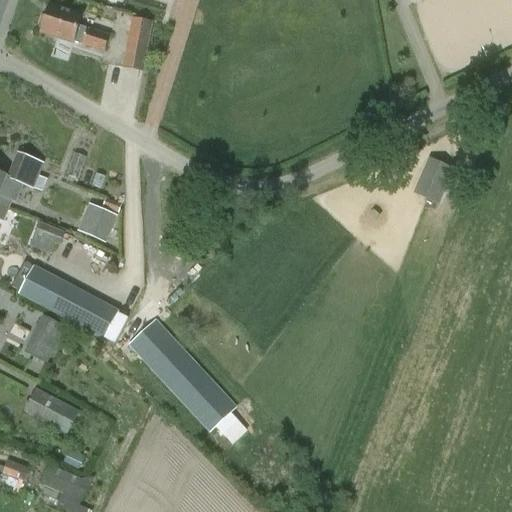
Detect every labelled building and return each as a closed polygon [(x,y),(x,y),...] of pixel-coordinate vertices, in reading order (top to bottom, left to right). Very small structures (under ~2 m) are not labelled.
[(78,27),(82,16),(49,6),(45,19),(43,18),(39,30),(42,30),(40,34),(72,44),(73,43),(82,46),(82,47),(104,54),(109,36),(78,27)] [(123,58),(127,16),(116,15),(112,57),(123,58)] [(122,70),(143,73),(153,23),(131,19),(122,70)] [(5,178),(5,179),(22,187),(33,191),(44,165),(16,153),(5,178)] [(437,206),(453,171),(429,160),(413,195),(437,206)] [(0,175),(0,205),(10,209),(13,200),(17,201),(22,187),(5,179),(5,178),(0,175)] [(10,209),(0,205),(0,221),(5,223),(10,209)] [(86,236),(105,244),(117,217),(98,208),(86,236)] [(60,255),(68,230),(42,222),(35,248),(60,255)] [(0,236),(0,251),(6,254),(11,241),(0,236)] [(24,265),(0,255),(0,272),(19,280),(24,265)] [(18,296),(103,341),(119,312),(34,267),(18,296)] [(43,316),(24,353),(47,365),(66,328),(43,316)] [(238,422),(230,414),(237,408),(156,321),(128,347),(134,355),(126,362),(194,435),(203,426),(210,433),(216,428),(223,436),(238,422)] [(79,413),(36,390),(24,412),(67,435),(79,413)] [(3,475),(27,485),(33,468),(10,459),(3,475)] [(85,492),(46,474),(41,485),(63,495),(61,499),(79,507),(85,492)]
